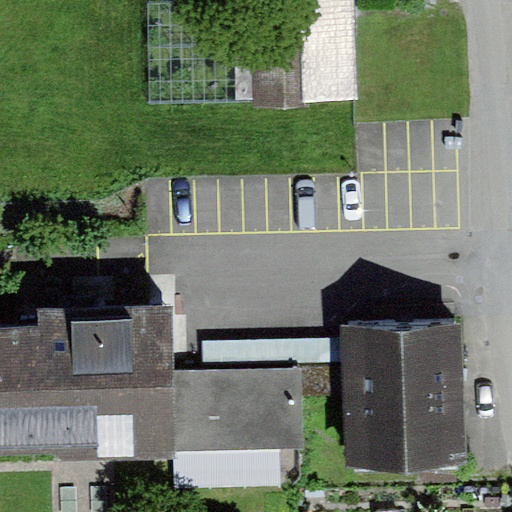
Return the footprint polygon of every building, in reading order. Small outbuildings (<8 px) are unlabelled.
[(300,0),(304,98),(360,96),(356,0),(300,0)] [(40,319),(0,320),(0,449),(62,447),(62,454),(177,449),(175,369),(172,301),(40,305),(40,319)] [(465,316),(343,322),(345,337),(345,364),(347,397),(349,458),(469,456),(465,316)] [(345,337),(204,341),(205,368),(345,364),(345,337)] [(205,368),(175,369),(177,449),(306,445),(304,398),(347,397),(345,364),(205,368)]
